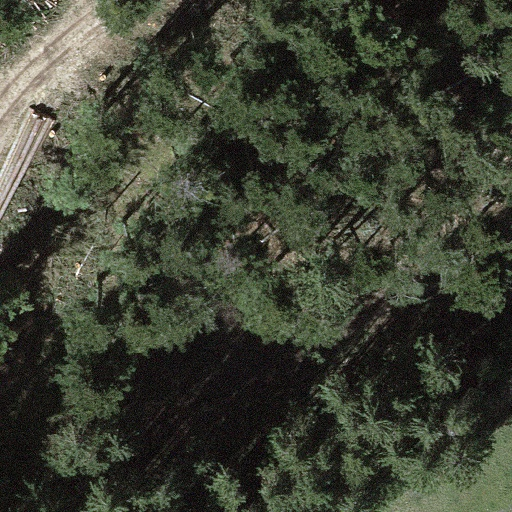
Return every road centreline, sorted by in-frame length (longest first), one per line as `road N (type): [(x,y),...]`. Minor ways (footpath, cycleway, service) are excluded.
road 1 (track): [(22,511),(115,457),(250,406)]
road 2 (track): [(0,108),(114,0)]
